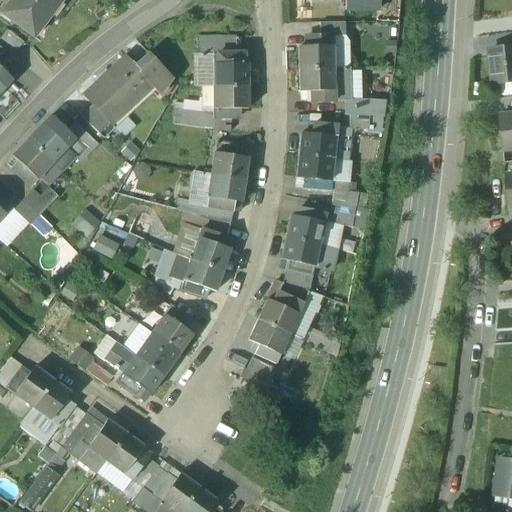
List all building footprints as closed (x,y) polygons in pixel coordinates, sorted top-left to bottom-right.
[(10,0),(0,13),(33,37),(34,36),(32,35),(58,1),(60,2),(61,1),(60,0),(10,0)] [(376,0),(344,0),(344,12),(377,12),(376,0)] [(343,38),(343,24),(318,24),(318,38),(331,38),(343,38)] [(23,42),(7,30),(0,39),(16,52),(23,42)] [(236,38),(196,37),(196,54),(213,55),(236,55),(236,54),(236,38)] [(318,38),(308,38),(308,48),(297,48),(297,71),(331,70),(331,38),(318,38)] [(511,49),(492,52),(495,84),(511,81),(511,49)] [(146,53),(137,61),(141,65),(150,57),(146,53)] [(213,55),(196,54),(195,54),(194,87),(213,87),(213,55)] [(236,55),(213,55),(213,87),(246,88),(246,65),(242,65),(236,65),(236,55)] [(123,57),(82,96),(92,106),(110,125),(114,129),(154,92),(150,87),(151,86),(135,70),(123,57)] [(169,78),(150,57),(141,65),(135,70),(151,86),(150,87),(154,92),(157,95),(169,78)] [(0,70),(0,84),(4,88),(11,80),(0,70)] [(332,102),(331,70),(297,71),(298,93),(309,93),(310,103),(332,102)] [(331,70),(332,102),(342,102),(348,102),(348,101),(347,70),(331,70)] [(246,88),(213,87),(202,88),(203,113),(213,114),(213,120),(230,120),(236,120),(236,110),(245,110),(246,88)] [(368,102),(348,101),(348,102),(342,102),(343,117),(367,118),(368,102)] [(383,103),(368,102),(367,118),(382,119),(383,103)] [(213,114),(203,113),(182,110),(182,105),(175,105),(173,125),(229,133),(230,120),(213,120),(213,114)] [(92,106),(79,119),(102,141),(114,129),(110,125),(92,106)] [(511,114),(500,116),(504,152),(511,151),(511,114)] [(50,132),(42,125),(27,140),(52,163),(73,140),(56,125),(50,132)] [(334,128),(312,126),(311,136),(300,134),(298,158),(331,161),(334,128)] [(27,140),(12,157),(19,164),(13,171),(29,187),(52,163),(27,140)] [(237,147),(214,143),(211,176),(244,182),(247,159),(236,157),(237,147)] [(331,161),(298,158),(296,178),(306,180),(305,190),(328,192),(331,161)] [(244,182),(211,176),(194,173),(188,202),(205,209),(232,213),(235,203),(241,203),(244,182)] [(56,197),(48,189),(39,198),(48,207),(56,197)] [(32,192),(23,202),(39,216),(48,207),(39,198),(32,192)] [(333,192),(332,205),(354,208),(357,195),(333,192)] [(0,218),(10,208),(0,198),(0,218)] [(205,209),(188,202),(178,199),(175,211),(185,213),(203,220),(229,227),(232,213),(205,209)] [(39,216),(23,202),(14,211),(29,226),(39,216)] [(354,208),(331,205),(327,224),(351,229),(354,208)] [(300,220),(290,217),(285,238),(318,247),(325,215),(302,210),(300,220)] [(203,220),(185,213),(181,227),(186,228),(187,227),(200,232),(201,230),(203,220)] [(229,227),(203,220),(201,230),(226,239),(229,227)] [(200,232),(187,227),(186,228),(176,255),(190,261),(200,232)] [(226,239),(201,230),(200,232),(190,261),(222,272),(230,251),(223,249),(226,239)] [(318,247),(285,238),(280,260),(291,263),(313,268),(318,247)] [(222,272),(190,261),(179,291),(200,299),(204,289),(215,293),(222,272)] [(313,268),(291,263),(288,273),(311,278),(313,268)] [(288,273),(285,272),(282,284),(307,293),(308,293),(311,278),(288,273)] [(174,288),(156,278),(151,287),(169,297),(174,288)] [(307,293),(282,284),(277,294),(301,305),(307,293)] [(277,294),(273,303),(267,300),(257,321),(288,336),(301,305),(277,294)] [(57,308),(37,336),(45,341),(65,313),(57,308)] [(170,308),(151,333),(179,352),(191,336),(181,329),(188,320),(170,308)] [(119,312),(106,329),(119,338),(131,321),(119,312)] [(288,336),(257,321),(248,341),(258,345),(254,355),(275,364),(288,336)] [(151,333),(134,358),(162,377),(179,352),(151,333)] [(105,337),(92,355),(103,363),(104,362),(116,345),(105,337)] [(116,345),(104,362),(113,369),(112,369),(115,371),(115,370),(121,375),(122,375),(134,358),(116,345)] [(90,360),(77,350),(69,360),(83,370),(90,360)] [(162,377),(134,358),(122,375),(121,375),(115,384),(137,400),(143,392),(149,396),(162,377)] [(261,377),(266,369),(247,360),(243,369),(261,377)] [(112,378),(92,364),(86,372),(105,387),(112,378)] [(28,377),(19,371),(5,389),(31,409),(51,381),(34,369),(28,377)] [(243,370),(239,379),(257,387),(262,378),(243,370)] [(69,394),(51,381),(31,409),(57,428),(72,408),(74,406),(72,405),(69,409),(62,403),(69,394)] [(262,391),(258,400),(276,408),(280,399),(262,391)] [(72,408),(57,428),(68,436),(83,415),(72,408)] [(57,428),(31,409),(19,424),(45,444),(57,428)] [(83,415),(68,436),(77,443),(93,421),(84,414),(83,415)] [(93,421),(77,443),(86,450),(104,462),(124,435),(106,421),(101,427),(93,421)] [(68,436),(57,428),(45,444),(49,446),(52,443),(59,448),(68,436)] [(142,448),(124,435),(104,462),(129,481),(130,482),(146,460),(138,454),(142,448)] [(59,448),(52,443),(49,446),(46,450),(53,456),(59,448)] [(104,462),(86,450),(77,462),(94,475),(104,462)] [(62,462),(53,456),(47,464),(48,465),(53,469),(56,471),(62,462)] [(511,460),(501,458),(496,498),(511,500),(511,460)] [(146,460),(130,482),(140,490),(156,468),(146,460)] [(48,465),(18,505),(27,511),(28,511),(56,476),(50,472),(53,469),(48,465)] [(156,468),(140,490),(151,497),(166,476),(166,475),(156,468)] [(166,476),(151,497),(160,504),(175,482),(166,476)] [(175,482),(160,504),(171,511),(178,511),(196,488),(179,476),(175,482)] [(130,482),(129,481),(121,491),(133,500),(140,490),(130,482)] [(196,488),(178,511),(214,511),(209,509),(214,502),(196,488)] [(151,497),(140,490),(133,500),(142,506),(140,509),(143,511),(154,511),(160,504),(151,497)] [(511,511),(511,500),(496,498),(493,511),(511,511)]
